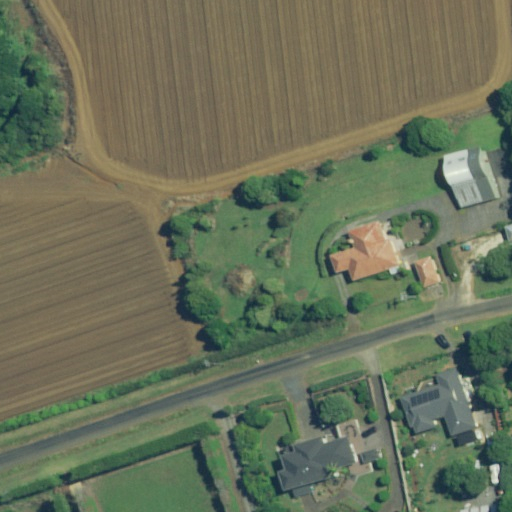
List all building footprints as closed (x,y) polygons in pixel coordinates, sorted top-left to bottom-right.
[(498,199),(484,147),(450,156),(464,208),(498,199)] [(406,271),(404,265),(394,238),(392,238),(386,222),(356,232),(361,248),(337,256),(343,273),(355,269),(359,281),(394,269),(396,275),(406,271)] [(442,283),(435,257),(419,262),(426,288),(442,283)] [(441,427),(438,419),(449,416),(455,436),(479,429),(461,369),(441,375),(444,385),(405,397),(415,427),(418,426),(420,433),(434,429),(441,427)] [(313,493),(311,486),(338,477),(337,471),(360,464),(352,437),(329,444),(327,438),(301,446),(303,452),(289,457),(293,469),(286,472),(292,492),(295,491),(297,498),(313,493)] [(378,450),(363,453),(366,465),(381,462),(378,450)] [(504,511),(503,503),(464,511),(504,511)]
